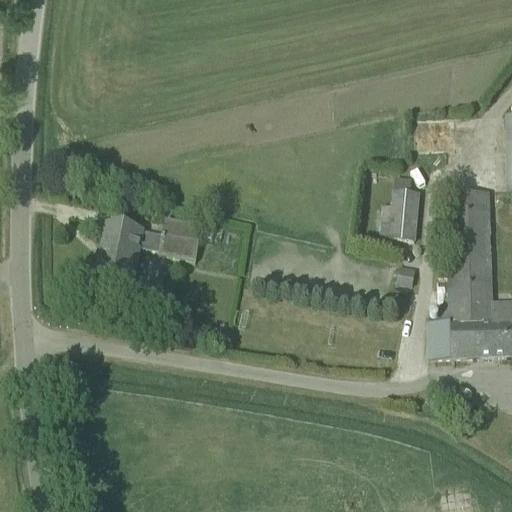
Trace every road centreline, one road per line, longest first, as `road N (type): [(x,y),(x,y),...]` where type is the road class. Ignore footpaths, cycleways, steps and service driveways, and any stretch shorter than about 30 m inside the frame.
road 1 (residential): [(17,337),(369,394)]
road 2 (unclassified): [(17,337),(26,70),(37,0)]
road 3 (unclassified): [(40,511),(17,337)]
